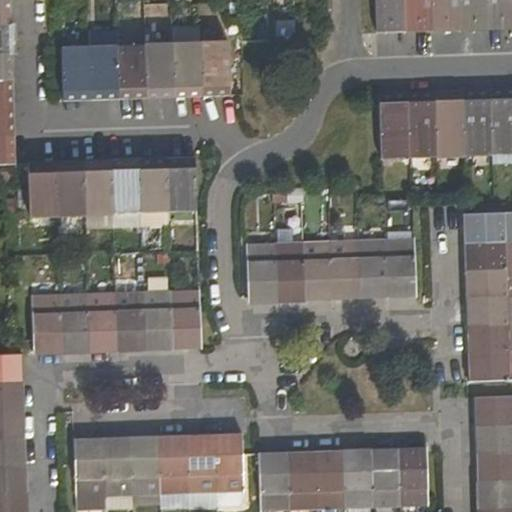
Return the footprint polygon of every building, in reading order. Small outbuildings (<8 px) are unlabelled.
[(9,7),(9,0),(0,0),(0,24),(10,24),(9,7)] [(395,30),(407,30),(405,0),(376,0),(378,31),(395,30)] [(405,0),(407,30),(421,29),(434,29),(433,0),(405,0)] [(433,0),(434,29),(447,28),(462,27),(460,0),(433,0)] [(460,0),(462,27),(481,27),(490,26),(489,0),(460,0)] [(511,0),(489,0),(490,26),(508,25),(511,25),(511,0)] [(0,24),(0,51),(11,52),(10,38),(10,24),(0,24)] [(227,40),(200,41),(202,93),(214,93),(229,92),(227,40)] [(200,41),(172,42),(174,94),(187,94),(202,93),(200,41)] [(174,94),(172,42),(145,44),(147,95),(163,94),(174,94)] [(145,44),(115,45),(117,96),(131,95),(147,95),(145,44)] [(117,96),(115,45),(88,46),(90,97),(106,96),(117,96)] [(88,46),(60,47),(62,98),(80,97),(90,97),(88,46)] [(0,80),(12,80),(11,67),(11,52),(0,51),(0,80)] [(0,80),(0,108),(13,108),(12,91),(12,80),(0,80)] [(498,159),(511,158),(511,94),(496,95),(498,159)] [(466,96),(468,160),(498,159),(496,95),(477,95),(466,96)] [(443,161),(468,160),(466,96),(456,96),(441,97),(443,161)] [(412,98),(414,162),(443,161),(441,97),(428,97),(412,98)] [(387,163),(414,162),(412,98),(395,99),(385,99),(387,163)] [(0,108),(0,136),(14,136),(13,125),(13,108),(0,108)] [(0,163),(14,163),(14,149),(14,136),(0,136),(0,163)] [(169,211),(195,211),(193,156),(177,157),(167,157),(169,211)] [(140,212),(169,211),(167,157),(156,157),(138,158),(140,212)] [(113,213),(140,212),(138,158),(126,158),(111,159),(113,213)] [(85,214),(113,213),(111,159),(99,159),(83,160),(85,214)] [(56,215),(85,214),(83,160),(71,160),(54,161),(56,215)] [(29,216),(56,215),(54,161),(37,161),(27,162),(28,176),(29,216)] [(465,230),(465,242),(511,240),(511,212),(465,214),(465,230)] [(414,239),(386,240),(387,297),(400,297),(415,296),(414,239)] [(359,298),(357,240),(330,241),(332,299),(348,298),(359,298)] [(387,297),(386,240),(357,240),(359,298),(378,297),(387,297)] [(466,268),(511,266),(511,240),(465,242),(466,254),(466,268)] [(332,299),(330,241),(303,242),(305,299),(321,299),(332,299)] [(305,299),(303,242),(274,243),(276,300),(291,300),(305,299)] [(247,244),(249,301),(265,300),(276,300),(274,243),(247,244)] [(467,296),(511,294),(511,266),(466,268),(467,284),(467,296)] [(172,290),(174,348),(187,347),(200,347),(197,289),(172,290)] [(157,348),(174,348),(172,290),(143,291),(144,348),(157,348)] [(141,349),(144,348),(143,291),(115,292),(117,349),(141,349)] [(106,350),(117,349),(115,292),(88,293),(90,350),(106,350)] [(31,294),(34,340),(34,352),(48,351),(62,351),(59,293),(31,294)] [(59,293),(62,351),(78,350),(90,350),(88,293),(59,293)] [(468,316),(468,324),(511,322),(511,294),(467,296),(468,316)] [(468,335),(469,352),(511,351),(511,322),(468,324),(468,335)] [(469,380),(473,380),(511,379),(511,351),(469,352),(469,363),(469,380)] [(20,369),(19,354),(0,355),(0,383),(20,383),(20,369)] [(20,383),(0,383),(0,411),(21,411),(21,392),(20,383)] [(474,405),(475,424),(511,423),(511,395),(474,397),(474,405)] [(21,411),(0,411),(0,439),(22,439),(22,425),(21,411)] [(475,441),(476,453),(511,451),(511,423),(475,424),(475,441)] [(242,492),(241,434),(225,435),(215,435),(217,493),(242,492)] [(186,494),(217,493),(215,435),(199,436),(185,436),(186,494)] [(157,495),(186,494),(185,436),(175,436),(156,437),(157,495)] [(129,438),(131,496),(157,495),(156,437),(143,437),(129,438)] [(102,439),(104,497),(131,496),(129,438),(117,438),(102,439)] [(22,439),(0,439),(0,467),(23,467),(22,451),(22,439)] [(76,497),(104,497),(102,439),(89,439),(74,440),(76,497)] [(412,449),(398,449),(400,507),(427,506),(425,448),(412,449)] [(400,507),(398,449),(384,450),(370,450),(372,508),(400,507)] [(372,508),(370,450),(351,451),(342,451),(344,509),(372,508)] [(344,509),(342,451),(330,451),(314,452),(316,510),(344,509)] [(477,469),(477,479),(511,478),(511,451),(476,453),(477,469)] [(316,510),(314,452),(299,452),(287,453),(289,511),(316,510)] [(289,511),(287,453),(276,453),(260,454),(262,511),(289,511)] [(0,495),(24,495),(23,480),(23,467),(0,467),(0,495)] [(478,492),(478,507),(511,505),(511,478),(477,479),(478,492)] [(24,511),(24,506),(24,495),(0,495),(0,511),(24,511)]
